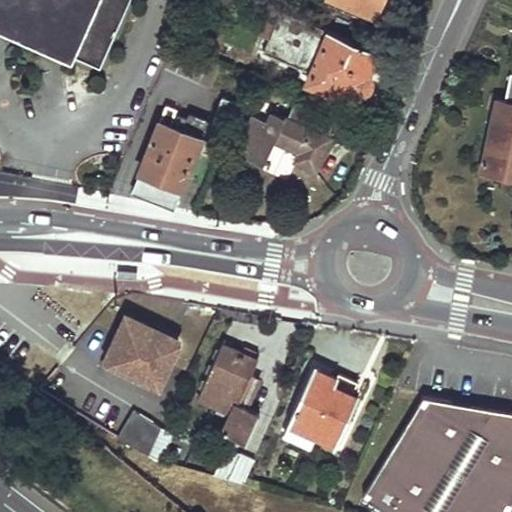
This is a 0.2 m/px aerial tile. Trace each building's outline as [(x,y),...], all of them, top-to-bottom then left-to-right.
[(0,0),(0,17),(14,23),(24,0),(0,0)] [(24,0),(14,23),(101,63),(129,0),(24,0)] [(372,19),(380,0),(346,0),(356,4),(353,11),(372,19)] [(308,81),(356,103),(378,50),(330,30),(308,81)] [(184,87),(198,54),(175,45),(158,85),(175,92),(178,85),(184,87)] [(483,171),(511,177),(511,63),(507,62),(483,171)] [(315,168),(336,124),(294,105),(288,119),(274,113),(269,123),(260,118),(242,156),(263,166),(275,140),(301,152),(297,159),(315,168)] [(178,204),(204,137),(191,131),(194,125),(187,123),(190,116),(180,112),(175,125),(162,120),(135,187),(178,204)] [(159,385),(179,343),(143,327),(146,322),(131,315),(128,315),(124,318),(117,332),(122,335),(110,361),(159,385)] [(223,343),(199,396),(226,408),(223,414),(230,417),(224,431),(248,441),(260,412),(248,407),(238,403),(251,373),(258,358),(223,343)] [(315,366),(285,432),(312,444),(317,435),(336,444),(359,395),(353,393),(358,381),(339,372),(337,376),(315,366)] [(248,407),(260,377),(251,373),(238,403),(248,407)] [(81,377),(65,402),(149,454),(160,432),(163,426),(81,377)] [(511,410),(424,396),(364,495),(391,511),(507,511),(511,504),(511,410)] [(160,432),(149,454),(155,458),(161,459),(171,437),(160,432)] [(230,475),(245,482),(256,459),(241,452),(230,475)]
